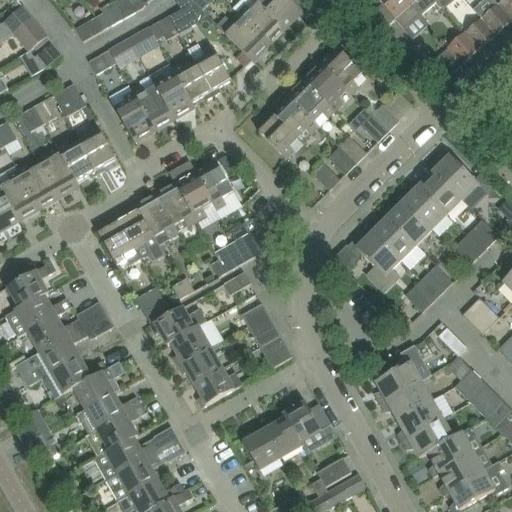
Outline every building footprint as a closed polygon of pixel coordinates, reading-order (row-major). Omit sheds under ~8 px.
[(121,0),(115,4),(125,21),(137,15),(129,1),(128,0),(121,0)] [(144,10),(144,9),(138,0),(131,0),(129,1),(137,15),(144,10)] [(153,0),(138,0),(144,9),(153,0)] [(181,13),(169,19),(176,33),(179,37),(196,27),(202,12),(199,10),(189,0),(181,0),(177,4),(176,5),(181,13)] [(189,0),(199,10),(202,12),(214,0),(189,0)] [(254,0),(254,1),(258,5),(250,12),(246,8),(238,16),(270,47),(286,32),(254,0)] [(254,0),(286,32),(302,15),(287,0),(254,0)] [(403,31),(420,17),(412,7),(405,0),(376,0),(382,7),(370,17),(384,32),(395,22),(403,31)] [(405,0),(412,7),(420,17),(422,19),(438,5),(433,0),(405,0)] [(456,0),(433,0),(438,5),(444,12),(456,0)] [(491,0),(487,0),(473,12),(482,22),(496,38),(511,23),(511,22),(501,11),(498,7),(491,0)] [(508,5),(501,11),(511,22),(511,0),(506,0),(504,2),(508,5)] [(101,11),(104,16),(111,28),(111,29),(125,21),(115,4),(101,11)] [(14,36),(33,21),(23,9),(5,25),(14,36)] [(104,16),(96,20),(103,33),(111,29),(111,28),(104,16)] [(253,64),(270,47),(238,16),(231,23),(235,28),(226,36),(253,64)] [(157,26),(149,31),(156,44),(165,39),(176,33),(169,19),(157,26)] [(84,45),(103,33),(96,20),(76,31),(84,45)] [(43,33),(33,21),(14,36),(24,48),(43,33)] [(475,35),(469,40),(479,52),(496,38),(482,22),(471,31),(475,35)] [(129,42),(136,55),(140,61),(159,50),(156,44),(149,31),(129,42)] [(458,42),(449,50),(450,51),(463,66),(464,66),(473,57),(479,52),(469,40),(462,47),(458,42)] [(109,53),(116,67),(117,66),(120,72),(140,61),(136,55),(129,42),(109,53)] [(35,60),(44,72),(63,57),(53,45),(35,60)] [(198,47),(188,53),(195,66),(214,99),(221,95),(218,90),(232,83),(222,65),(213,50),(203,55),(198,47)] [(336,49),(320,66),(347,92),(351,97),(359,89),(354,85),(363,76),(336,49)] [(439,88),(463,66),(449,50),(436,61),(445,70),(433,81),(439,88)] [(97,78),(116,67),(109,53),(89,65),(97,78)] [(208,103),(214,99),(195,66),(185,72),(182,67),(172,72),(194,111),(195,111),(192,105),(205,98),(208,103)] [(339,101),(347,92),(320,66),(304,81),(335,113),(343,105),(339,101)] [(194,111),(172,72),(171,73),(174,78),(165,84),(162,78),(152,84),(155,89),(174,123),(194,111)] [(0,97),(9,92),(9,91),(4,94),(0,87),(0,81),(2,80),(0,76),(0,97)] [(142,90),(132,95),(154,134),(174,123),(155,89),(152,84),(150,79),(139,85),(142,90)] [(285,94),(285,95),(319,130),(320,129),(315,124),(323,115),(328,120),(335,113),(304,81),(288,97),(285,94)] [(74,87),(54,98),(55,99),(67,120),(87,109),(74,87)] [(135,145),(154,134),(132,95),(124,100),(127,106),(116,112),(135,145)] [(312,137),(319,130),(285,95),(274,106),(277,109),(272,115),(298,141),(307,132),(312,137)] [(47,102),(34,110),(44,127),(57,120),(47,102)] [(383,107),(372,118),(389,135),(400,124),(383,107)] [(44,127),(34,110),(21,117),(31,135),(44,127)] [(290,149),(298,141),(272,115),(267,120),(270,124),(259,135),(286,162),(294,154),(290,149)] [(511,130),(511,127),(502,115),(488,127),(500,141),(511,130)] [(378,145),(389,135),(372,118),(361,128),(378,145)] [(0,129),(0,141),(4,150),(18,142),(8,125),(0,129)] [(91,139),(84,143),(80,145),(98,178),(106,174),(103,169),(117,161),(98,128),(88,134),(91,139)] [(340,151),(356,167),(367,156),(351,140),(340,151)] [(57,152),(60,157),(78,189),(80,189),(77,184),(90,177),(92,181),(98,178),(80,145),(70,152),(67,146),(57,152)] [(356,167),(340,151),(329,161),(346,178),(356,167)] [(59,201),(78,189),(60,157),(50,163),(47,157),(37,163),(41,168),(59,201)] [(463,202),(465,200),(479,186),(450,158),(440,168),(433,164),(427,170),(432,176),(435,174),(463,202)] [(195,174),(213,208),(217,213),(227,207),(224,202),(235,195),(216,162),(196,174),(195,174)] [(184,168),(171,176),(198,224),(207,219),(204,213),(213,208),(195,174),(196,174),(190,165),(184,168)] [(330,194),(341,183),(324,166),(313,177),(330,194)] [(27,167),(17,173),(39,212),(59,201),(41,168),(30,174),(27,167)] [(0,187),(0,189),(19,224),(39,212),(17,173),(8,178),(12,184),(1,190),(0,187)] [(419,189),(448,217),(463,202),(435,174),(432,176),(425,183),(418,179),(412,185),(417,191),(419,189)] [(189,229),(198,224),(171,176),(170,176),(175,185),(156,196),(178,235),(189,229)] [(0,234),(19,224),(0,189),(0,234)] [(404,204),(432,233),(448,217),(419,189),(417,191),(409,199),(403,194),(396,201),(402,206),(404,204)] [(156,196),(135,208),(139,213),(159,248),(170,242),(170,240),(178,235),(175,230),(156,196)] [(404,204),(402,206),(394,214),(388,209),(381,216),(387,222),(389,219),(417,248),(432,233),(404,204)] [(123,216),(117,220),(134,250),(144,245),(152,258),(155,263),(165,257),(159,248),(139,213),(126,220),(123,216)] [(402,263),(417,248),(389,219),(387,222),(379,229),(372,225),(366,231),(371,237),(374,235),(402,263)] [(130,268),(141,262),(134,250),(117,220),(110,224),(112,228),(99,236),(118,269),(127,264),(130,268)] [(466,239),(483,256),(499,240),(506,247),(511,240),(511,220),(495,237),(482,223),(466,239)] [(243,239),(255,260),(281,245),(264,227),(243,239)] [(357,240),(350,246),(352,248),(357,253),(358,252),(376,270),(368,279),(382,293),(384,291),(391,285),(386,279),(393,272),(400,265),(402,263),(374,235),(371,237),(364,244),(357,240)] [(216,254),(220,262),(228,276),(255,260),(243,239),(216,254)] [(483,256),(466,239),(451,254),(468,271),(483,256)] [(228,276),(220,262),(212,267),(219,280),(228,276)] [(52,265),(8,290),(20,310),(20,311),(48,295),(41,283),(57,274),(52,265)] [(425,278),(443,295),(453,285),(436,268),(425,278)] [(251,286),(245,275),(224,287),(231,298),(251,286)] [(511,275),(503,285),(511,293),(511,275)] [(415,288),(433,305),(443,295),(425,278),(415,288)] [(188,280),(180,285),(188,298),(196,294),(188,280)] [(180,303),(188,298),(180,285),(172,289),(180,303)] [(405,298),(423,315),(433,305),(415,288),(405,298)] [(20,310),(4,319),(16,341),(29,334),(56,318),(57,319),(73,310),(67,301),(52,310),(45,298),(49,296),(48,295),(20,311),(20,310)] [(480,301),(471,309),(491,329),(500,321),(480,301)] [(144,315),(151,327),(151,328),(172,316),(164,303),(144,315)] [(242,318),(249,329),(269,318),(263,306),(242,318)] [(483,337),(491,329),(471,309),(463,318),(483,337)] [(172,317),(172,316),(151,328),(156,337),(160,335),(167,347),(199,329),(207,325),(200,313),(189,319),(184,310),(172,317)] [(401,313),(393,321),(401,330),(410,321),(401,313)] [(84,331),(79,322),(64,331),(57,319),(56,318),(29,334),(41,356),(84,331)] [(281,338),(269,318),(249,329),(260,350),(281,338)] [(199,329),(167,347),(168,348),(172,346),(178,358),(174,360),(179,369),(211,350),(199,329)] [(30,362),(41,382),(80,360),(73,347),(89,339),(84,331),(41,356),(30,362)] [(467,350),(447,331),(439,339),(458,359),(467,350)] [(293,359),(287,348),(281,338),(260,350),(272,371),(293,359)] [(511,338),(498,353),(508,363),(511,358),(511,338)] [(393,375),(376,384),(382,395),(376,400),(380,407),(422,384),(415,371),(423,363),(415,348),(387,364),(393,375)] [(223,371),(211,350),(179,369),(184,377),(188,374),(195,387),(223,371)] [(87,373),(80,360),(41,382),(53,403),(107,372),(103,364),(87,373)] [(107,372),(75,390),(75,391),(87,412),(115,396),(121,393),(120,391),(119,392),(113,381),(124,375),(119,366),(120,366),(120,365),(107,372)] [(223,371),(195,387),(202,399),(198,402),(203,411),(235,393),(243,388),(236,375),(228,380),(223,371)] [(465,400),(483,383),(472,373),(455,390),(465,400)] [(0,405),(15,397),(7,383),(0,387),(0,405)] [(475,410),(492,393),(483,383),(465,400),(475,410)] [(433,403),(422,384),(380,407),(385,415),(392,413),(398,423),(433,403)] [(502,403),(492,393),(475,410),(484,420),(502,403)] [(142,408),(137,400),(122,408),(115,396),(87,412),(78,417),(90,438),(98,433),(142,408)] [(8,419),(13,416),(22,411),(15,397),(0,405),(7,417),(6,417),(8,420),(9,419),(8,419)] [(297,410),(284,417),(302,449),(304,448),(302,444),(322,433),(332,428),(320,407),(310,412),(303,401),(295,406),(297,410)] [(398,438),(402,445),(443,422),(433,403),(398,423),(403,432),(398,438)] [(495,430),(511,412),(502,403),(484,420),(495,430)] [(142,408),(98,433),(99,433),(86,440),(98,460),(94,462),(95,462),(138,438),(131,425),(147,416),(142,408)] [(37,412),(25,418),(30,426),(17,433),(16,433),(23,447),(49,433),(37,412)] [(272,424),(263,429),(282,461),(302,449),(284,417),(284,418),(286,421),(274,428),(272,424)] [(453,441),(443,422),(402,445),(406,453),(414,451),(420,461),(428,456),(428,455),(453,441)] [(260,473),(282,461),(263,429),(262,429),(265,433),(253,440),(251,436),(242,441),(260,473)] [(453,441),(428,455),(428,456),(434,467),(429,472),(433,481),(440,477),(439,475),(473,454),(468,444),(476,439),(471,431),(463,436),(453,441)] [(61,454),(49,433),(23,447),(31,461),(32,461),(32,460),(45,453),(49,461),(61,454)] [(138,438),(95,462),(107,483),(162,452),(157,444),(141,453),(135,441),(139,439),(138,438)] [(162,452),(107,483),(108,485),(118,504),(131,498),(159,482),(153,472),(151,469),(167,460),(162,452)] [(473,454),(439,475),(440,477),(445,486),(439,491),(444,499),(451,496),(450,494),(484,474),(473,454)] [(321,481),(326,490),(351,476),(343,461),(318,475),(321,481)] [(484,474),(450,494),(451,496),(456,505),(450,510),(451,511),(461,511),(494,494),(496,498),(510,490),(501,474),(504,472),(500,465),(494,468),(484,474)] [(56,502),(60,500),(70,495),(62,481),(48,489),(54,501),(55,503),(56,503),(56,502)] [(328,494),(326,490),(321,481),(312,486),(320,499),(328,494)] [(131,498),(138,511),(152,511),(185,493),(181,485),(166,494),(159,482),(131,498)] [(313,511),(330,511),(335,509),(353,499),(344,485),(328,494),(320,499),(309,505),(313,511)] [(180,511),(178,509),(194,500),(189,491),(185,493),(152,511),(180,511)] [(301,495),(297,497),(280,507),(282,511),(297,511),(308,506),(301,495)]
